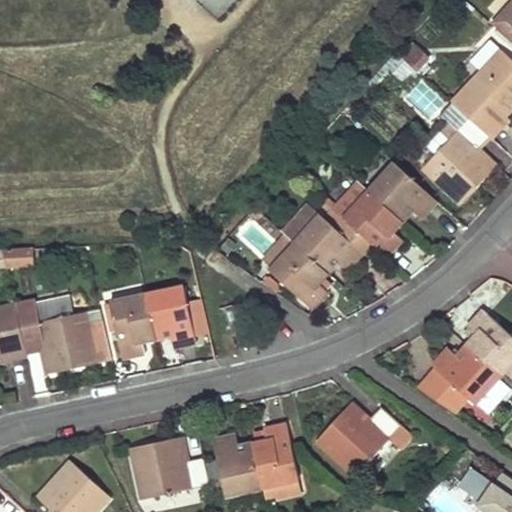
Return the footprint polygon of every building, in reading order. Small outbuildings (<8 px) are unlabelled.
[(511,2),(492,25),(511,42),(511,2)] [(403,79),(414,67),(396,51),(374,77),(379,81),(390,67),(403,79)] [(511,60),(501,51),(453,103),(490,138),(492,139),(510,120),(507,117),(511,111),(511,60)] [(490,138),(453,103),(440,118),(449,126),(456,133),(432,160),(423,169),(463,206),(495,169),(477,153),(490,138)] [(456,133),(449,126),(425,153),(432,160),(456,133)] [(438,202),(395,164),(370,192),(403,222),(413,212),(422,219),(438,202)] [(403,222),(370,192),(357,180),(336,204),(332,208),(345,220),(371,245),(385,258),(402,240),(394,233),(403,222)] [(325,194),(321,199),(332,208),(336,204),(325,194)] [(371,245),(345,220),(335,230),(320,217),(309,230),(298,220),(284,234),(295,244),(328,273),(337,262),(347,272),(371,245)] [(328,273),(295,244),(271,272),(312,310),(328,292),(319,283),(328,273)] [(32,249),(3,250),(6,265),(33,264),(32,249)] [(197,343),(185,288),(147,296),(157,340),(171,337),(173,348),(197,343)] [(157,340),(147,296),(111,303),(122,358),(145,354),(143,343),(157,340)] [(35,300),(15,304),(26,350),(45,346),(50,374),(99,363),(88,312),(73,315),(70,304),(37,310),(35,300)] [(15,304),(0,307),(0,358),(1,361),(27,355),(26,350),(15,304)] [(511,336),(483,310),(467,328),(476,335),(468,344),(501,375),(511,362),(511,336)] [(501,375),(468,344),(458,356),(449,348),(432,366),(436,369),(467,398),(475,405),(478,402),(489,412),(510,388),(499,378),(501,375)] [(511,362),(501,375),(511,384),(511,362)] [(458,407),(467,398),(436,369),(423,386),(458,407)] [(413,436),(401,426),(380,407),(367,421),(348,405),(316,441),(355,476),(388,440),(400,450),(413,436)] [(301,494),(299,479),(287,425),(266,429),(268,441),(254,444),(263,488),(266,501),(301,494)] [(237,436),(213,441),(225,496),(263,488),(254,444),(239,448),(237,436)] [(179,438),(131,447),(142,499),(210,485),(204,458),(185,463),(179,438)] [(94,511),(110,496),(71,460),(37,497),(53,511),(94,511)] [(511,484),(511,481),(501,474),(493,485),(470,469),(458,486),(474,497),(470,502),(484,511),(511,511),(511,501),(504,496),(511,484)]
